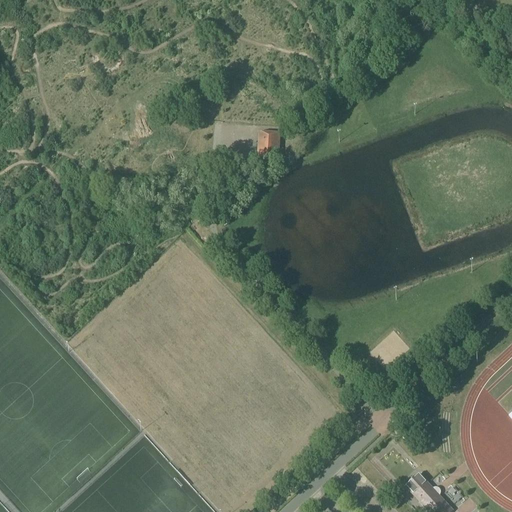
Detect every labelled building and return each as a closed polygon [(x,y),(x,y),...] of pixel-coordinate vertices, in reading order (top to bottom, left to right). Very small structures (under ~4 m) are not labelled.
[(273,114),(229,112),(229,120),(272,122),(273,114)] [(170,154),(204,154),(205,133),(180,133),(180,131),(170,130),(170,154)] [(257,149),(252,149),(251,159),(256,159),(256,161),(279,162),(280,135),(279,135),(258,134),(257,149)] [(238,137),(240,146),(248,144),(245,135),(238,137)] [(370,403),(375,399),(371,394),(366,398),(370,403)] [(425,511),(452,511),(419,475),(404,488),(425,511)]
